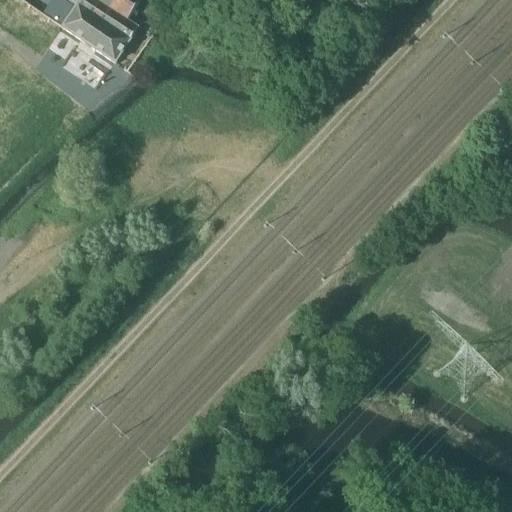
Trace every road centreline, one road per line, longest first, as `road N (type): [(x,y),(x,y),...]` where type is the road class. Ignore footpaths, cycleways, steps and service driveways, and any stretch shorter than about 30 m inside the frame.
road 1 (track): [(0,483),(458,0)]
road 2 (unclassified): [(0,261),(58,225),(102,212),(511,164)]
